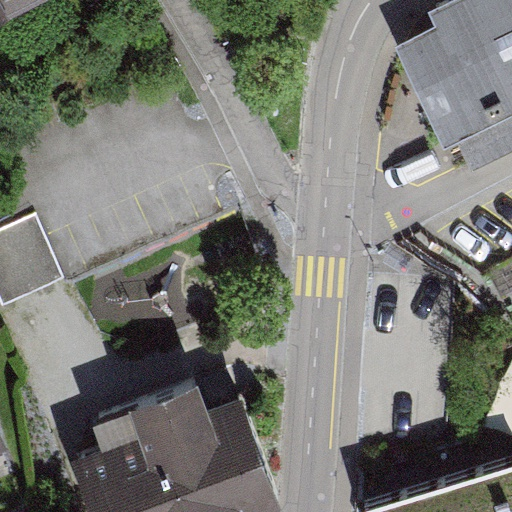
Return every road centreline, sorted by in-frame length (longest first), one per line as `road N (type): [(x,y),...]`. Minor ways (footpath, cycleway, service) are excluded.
road 1 (residential): [(307,511),(325,217)]
road 2 (residential): [(182,0),(294,205),(325,217)]
road 3 (residential): [(325,217),(340,76),(360,19),(376,0)]
